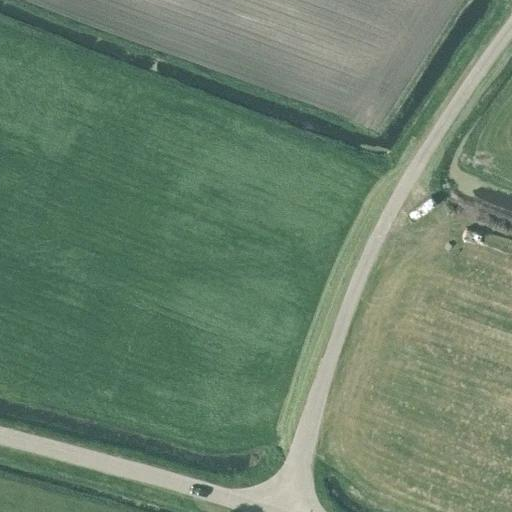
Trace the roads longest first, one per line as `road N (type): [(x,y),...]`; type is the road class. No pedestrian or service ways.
road 1 (unclassified): [(284,511),(360,269),(511,25)]
road 2 (unclassified): [(284,511),(0,438)]
